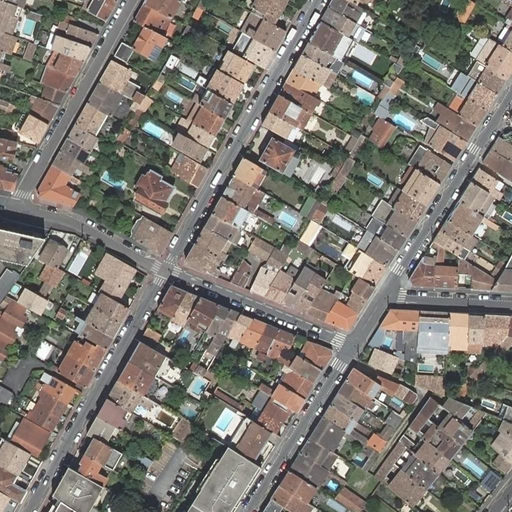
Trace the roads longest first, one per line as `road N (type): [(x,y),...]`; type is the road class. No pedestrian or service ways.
road 1 (residential): [(318,0),(165,269)]
road 2 (residential): [(27,511),(165,269)]
road 3 (residential): [(18,206),(130,0)]
road 4 (residential): [(165,269),(352,346)]
road 5 (residential): [(352,346),(247,511)]
road 6 (residential): [(165,269),(76,223),(18,206)]
road 7 (residential): [(387,290),(470,158)]
road 8 (residential): [(511,304),(387,290)]
